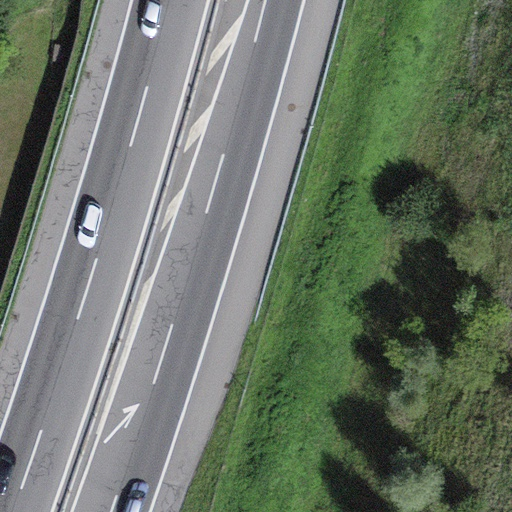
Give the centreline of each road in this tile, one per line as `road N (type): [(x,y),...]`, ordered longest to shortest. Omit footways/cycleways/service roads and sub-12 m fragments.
road 1 (trunk): [(110,511),(276,0)]
road 2 (trunk): [(170,0),(13,511)]
